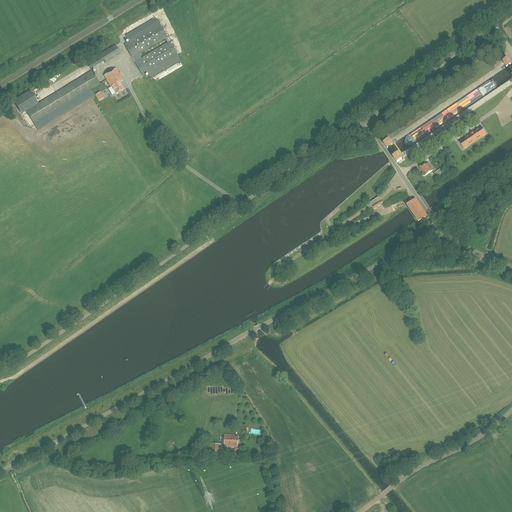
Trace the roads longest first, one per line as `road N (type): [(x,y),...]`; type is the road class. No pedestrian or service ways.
road 1 (unclassified): [(438,229),(0,471)]
road 2 (unclassified): [(0,378),(344,129),(369,126)]
road 3 (unclassified): [(369,126),(375,111),(511,6)]
road 4 (unclassified): [(360,511),(511,411)]
road 5 (unclassified): [(438,229),(369,126)]
